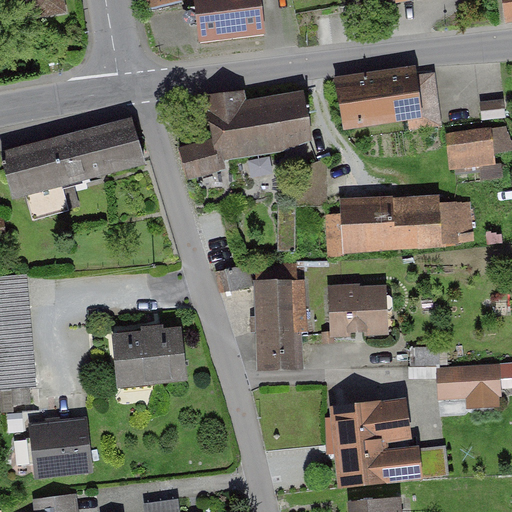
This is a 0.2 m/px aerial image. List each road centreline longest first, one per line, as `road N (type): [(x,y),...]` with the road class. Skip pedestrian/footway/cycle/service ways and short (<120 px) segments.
road 1 (residential): [(137,85),(273,511)]
road 2 (secondary): [(511,40),(361,52),(137,85)]
road 3 (secondary): [(137,85),(0,116)]
